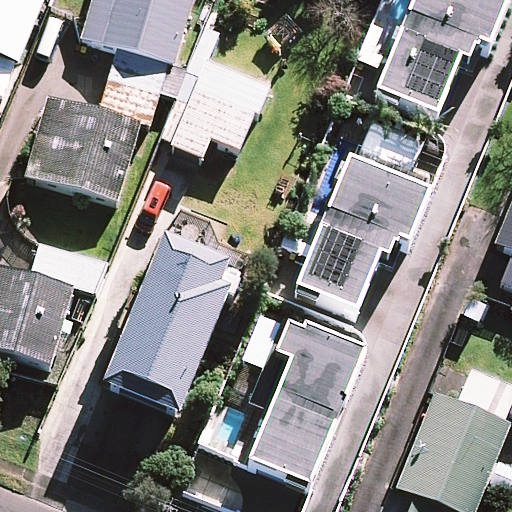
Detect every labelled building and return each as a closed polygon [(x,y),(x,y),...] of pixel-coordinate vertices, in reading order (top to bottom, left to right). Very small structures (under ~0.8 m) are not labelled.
[(48,0),(0,0),(0,60),(21,69),(48,0)] [(167,69),(175,71),(190,0),(91,0),(80,49),(114,57),(167,69)] [(511,8),(492,0),(424,0),(380,103),(437,128),(464,67),(481,75),(511,8)] [(122,208),(141,127),(153,129),(167,69),(114,57),(100,117),(44,104),(25,186),(122,208)] [(268,97),(210,71),(174,153),(204,166),(213,145),(242,157),(268,97)] [(383,263),(393,267),(401,248),(410,252),(430,204),(354,172),(300,298),(358,323),(383,263)] [(511,211),(496,248),(511,255),(511,267),(503,289),(511,293),(511,211)] [(230,309),(236,312),(245,291),(231,286),(236,272),(169,245),(108,396),(183,426),(230,309)] [(104,271),(42,253),(33,284),(0,274),(0,357),(52,372),(75,294),(95,300),(104,271)] [(307,508),(312,496),(364,360),(289,331),(279,327),(245,414),(273,425),(254,474),(290,487),(286,499),(307,508)] [(477,511),(492,475),(511,482),(511,480),(511,456),(501,452),(509,431),(511,432),(511,381),(476,367),(459,411),(435,402),(399,494),(417,502),(413,511),(477,511)]
